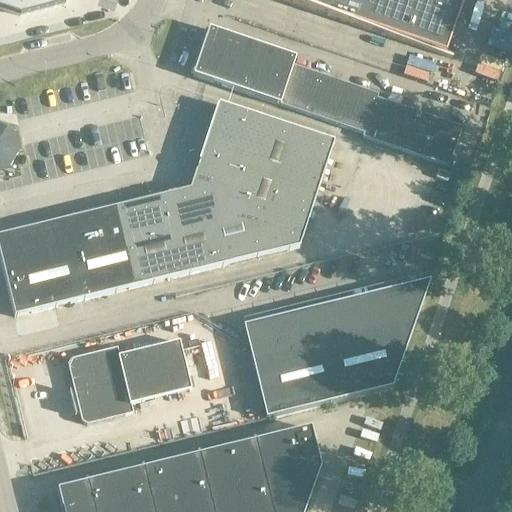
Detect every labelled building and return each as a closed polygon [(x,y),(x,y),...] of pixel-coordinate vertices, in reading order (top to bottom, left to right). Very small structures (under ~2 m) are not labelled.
[(0,0),(0,10),(21,18),(63,8),(65,0),(0,0)] [(277,0),(450,59),(451,58),(444,56),(463,0),(277,0)] [(295,60),(208,31),(207,32),(208,32),(193,77),(192,77),(192,78),(277,107),(279,107),(362,136),(361,140),(383,147),(448,169),(461,130),(433,120),(376,101),(377,97),(292,68),(295,60)] [(217,107),(208,135),(189,192),(0,238),(0,264),(13,319),(195,275),(298,249),(332,144),(226,109),(217,106),(217,107)] [(12,134),(0,126),(0,169),(9,168),(17,154),(12,134)] [(391,390),(429,283),(347,303),(331,326),(247,347),(265,420),(391,390)] [(67,368),(80,423),(86,427),(132,416),(130,407),(190,393),(178,344),(118,359),(116,350),(70,362),(67,368)] [(201,457),(196,459),(143,472),(133,475),(133,474),(123,477),(113,480),(113,479),(56,493),(61,511),(64,510),(64,511),(304,511),(319,471),(309,431),(211,455),(212,455),(202,458),(201,457)]
